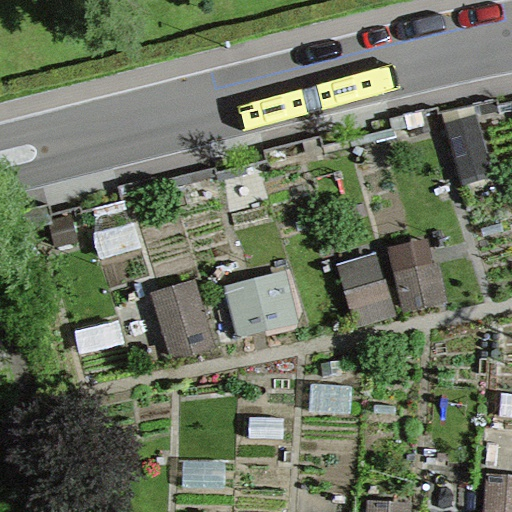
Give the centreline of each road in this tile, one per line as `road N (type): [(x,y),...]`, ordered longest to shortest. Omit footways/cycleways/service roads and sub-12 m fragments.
road 1 (residential): [(0,158),(511,30)]
road 2 (unknown): [(511,297),(278,344)]
